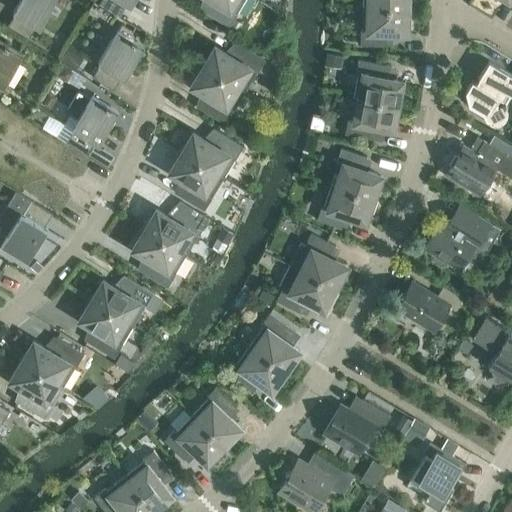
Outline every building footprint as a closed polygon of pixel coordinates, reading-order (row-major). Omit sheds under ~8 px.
[(54,0),(19,0),(13,10),(16,12),(7,25),(29,38),(37,25),(39,26),(54,0)] [(120,17),(128,3),(130,4),(132,0),(100,0),(98,4),(120,17)] [(229,27),(238,13),(237,12),(244,0),(208,0),(202,10),(229,27)] [(410,0),(363,0),(364,7),(410,9),(410,0)] [(363,31),(361,31),(360,45),(387,46),(388,33),(407,33),(407,24),(410,24),(410,9),(364,7),(363,31)] [(133,39),(137,33),(122,23),(99,62),(101,63),(92,77),(114,90),(122,76),(124,77),(142,47),(135,43),(136,41),(133,39)] [(0,85),(1,84),(3,85),(23,53),(4,42),(3,44),(0,41),(0,85)] [(256,73),(257,73),(265,59),(238,43),(230,55),(215,46),(203,66),(245,91),(256,73)] [(85,59),(70,49),(62,60),(77,70),(85,59)] [(326,53),(324,65),(341,68),(343,56),(326,53)] [(403,91),(400,90),(402,81),(383,77),(385,64),(359,59),(356,74),(358,74),(354,98),(358,99),(358,98),(400,106),(403,91)] [(511,94),(511,93),(511,74),(489,60),(475,82),(472,80),(466,91),(469,104),(483,113),(483,115),(484,116),(484,118),(485,119),(486,120),(487,121),(488,122),(490,124),(493,125),(494,125),(497,125),(500,125),(503,123),(504,123),(506,121),(507,119),(508,118),(508,117),(509,116),(509,114),(509,113),(509,111),(509,110),(509,108),(508,107),(508,106),(507,105),(506,103),(511,94)] [(64,65),(58,75),(67,81),(73,71),(64,65)] [(206,95),(199,108),(226,124),(235,110),(234,110),(245,91),(203,66),(191,86),(206,95)] [(84,81),(82,83),(95,92),(99,86),(87,78),(85,82),(84,81)] [(90,98),(79,92),(68,109),(72,111),(70,114),(78,119),(73,126),(65,121),(56,135),(88,155),(96,141),(98,143),(117,112),(109,108),(111,106),(92,95),(90,98)] [(358,98),(358,99),(354,121),(347,120),(345,134),(371,139),(374,126),(393,129),(395,120),(397,121),(400,106),(358,98)] [(313,112),(310,129),(322,131),(325,115),(313,112)] [(209,141),(193,132),(181,152),(223,177),(234,159),(235,159),(244,145),(216,129),(209,141)] [(511,157),(484,140),(476,154),(463,146),(447,174),(479,193),(480,193),(484,195),(488,196),(492,195),(496,188),(495,184),(493,181),(488,179),(495,167),(503,171),(511,157)] [(381,175),(363,169),(367,157),(342,148),(337,162),(343,164),(336,185),(336,186),(375,199),(380,185),(378,184),(381,175)] [(177,194),(204,210),(213,196),(212,196),(223,177),(181,152),(169,172),(185,181),(177,194)] [(336,185),(332,184),(324,207),(322,206),(317,220),(343,228),(347,216),(365,222),(368,213),(370,214),(375,199),(336,186),(336,185)] [(53,213),(17,192),(2,217),(14,224),(1,245),(17,254),(18,252),(28,258),(47,228),(44,227),(53,213)] [(198,236),(207,222),(179,205),(172,218),(156,209),(144,229),(186,254),(198,236)] [(479,249),(486,254),(500,229),(470,211),(461,226),(456,227),(442,218),(425,246),(435,253),(433,256),(434,260),(442,265),(447,264),(448,261),(460,268),(467,256),(470,257),(474,257),(479,249)] [(222,227),(211,247),(222,253),(233,232),(222,227)] [(168,287),(176,273),(175,272),(186,254),(144,229),(132,249),(148,258),(140,271),(168,287)] [(347,266),(330,257),(336,245),(312,233),(305,246),(307,247),(296,268),(300,271),(301,270),(338,289),(345,275),(343,274),(347,266)] [(284,288),(277,301),(301,313),(307,301),(325,310),(329,302),(331,303),(338,289),(301,270),(300,271),(296,268),(290,264),(279,285),(284,288)] [(154,293),(126,276),(119,289),(103,280),(91,299),(133,325),(144,306),(145,307),(154,293)] [(413,283),(398,307),(433,328),(447,304),(457,310),(464,298),(443,286),(436,297),(413,283)] [(459,287),(458,290),(459,294),(463,297),(468,296),(470,292),(469,288),(464,285),(459,287)] [(262,288),(258,297),(271,303),(275,295),(262,288)] [(79,319),(95,329),(87,341),(114,358),(123,344),(122,343),(133,325),(91,299),(79,319)] [(300,351),(284,339),(292,328),(270,313),(261,325),(263,326),(250,345),(288,372),(296,360),(295,358),(300,351)] [(511,333),(485,317),(477,331),(501,345),(488,365),(491,367),(495,385),(511,380),(511,333)] [(76,368),(84,354),(57,337),(49,350),(34,340),(22,360),(64,386),(75,367),(76,368)] [(473,345),(465,338),(458,347),(467,353),(473,345)] [(226,375),(248,390),(256,380),(271,391),(277,383),(279,384),(288,372),(250,345),(236,364),(234,363),(226,375)] [(53,404),(64,386),(22,360),(10,380),(25,389),(18,402),(45,419),(53,404)] [(241,428),(227,414),(236,405),(217,386),(207,397),(208,398),(192,415),(226,447),(236,436),(235,434),(241,428)] [(382,431),(391,416),(363,399),(355,413),(340,404),(323,432),(358,453),(374,426),(382,431)] [(0,425),(1,425),(9,411),(0,405),(0,425)] [(402,414),(396,424),(406,430),(407,427),(412,419),(402,414)] [(176,432),(174,430),(164,441),(184,460),(193,450),(207,463),(214,456),(215,458),(226,447),(192,415),(176,432)] [(407,427),(421,436),(427,425),(414,417),(412,419),(407,427)] [(466,463),(432,442),(407,484),(426,495),(424,498),(440,508),(466,463)] [(172,495),(160,480),(170,472),(154,450),(142,459),(144,461),(125,475),(153,511),(166,503),(164,501),(172,495)] [(332,480),(298,459),(291,472),(286,473),(287,478),(279,491),(313,511),(332,480)] [(354,475),(344,469),(336,482),(346,488),(354,475)] [(107,490),(105,488),(94,497),(105,511),(118,511),(121,510),(122,511),(153,511),(125,475),(107,490)] [(73,497),(82,506),(88,500),(79,491),(73,497)] [(389,497),(384,507),(392,511),(405,511),(407,508),(389,497)] [(72,502),(68,507),(68,511),(76,511),(80,508),(72,502)]
